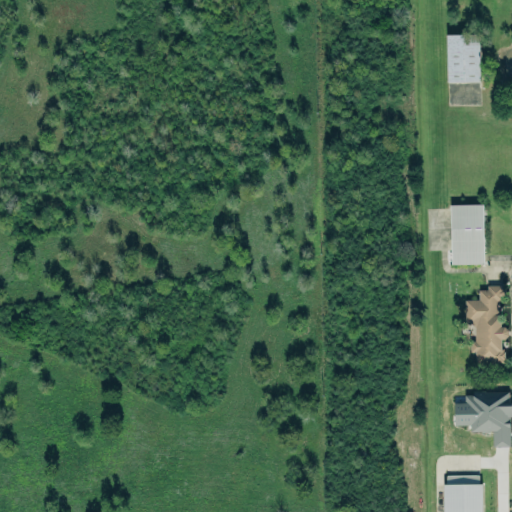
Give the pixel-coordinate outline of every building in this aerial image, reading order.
[(445,33),(447,81),(480,81),(479,33),(445,33)] [(482,203),(449,204),(450,263),(483,263),(482,203)] [(502,362),(502,338),(507,338),(506,326),(500,326),(499,286),(478,286),(478,298),(464,299),(465,323),(474,323),(474,340),(470,340),(470,352),(474,351),(475,362),(502,362)] [(509,445),(509,391),(464,392),(464,401),(453,401),(454,424),(469,424),(469,431),(491,430),(492,446),(509,445)] [(442,483),(442,511),(481,511),(481,483),(442,483)]
